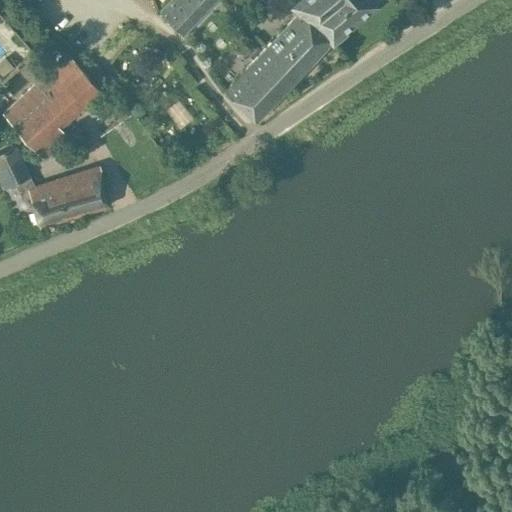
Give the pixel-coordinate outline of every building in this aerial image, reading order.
[(216,0),(170,0),(159,12),(183,35),(216,0)] [(298,13),(301,10),(330,39),(372,5),(368,0),(300,0),(294,6),(298,13)] [(301,10),(298,13),(291,21),(286,26),(224,90),(254,119),(330,39),(301,10)] [(19,65),(34,83),(1,112),(42,159),(68,136),(60,127),(102,91),(69,54),(49,71),(33,53),(19,65)] [(136,100),(111,77),(104,85),(129,108),(136,100)] [(163,107),(179,127),(193,116),(177,96),(163,107)] [(34,186),(14,145),(0,152),(0,177),(4,186),(14,181),(22,198),(31,195),(39,225),(109,204),(97,166),(34,186)]
